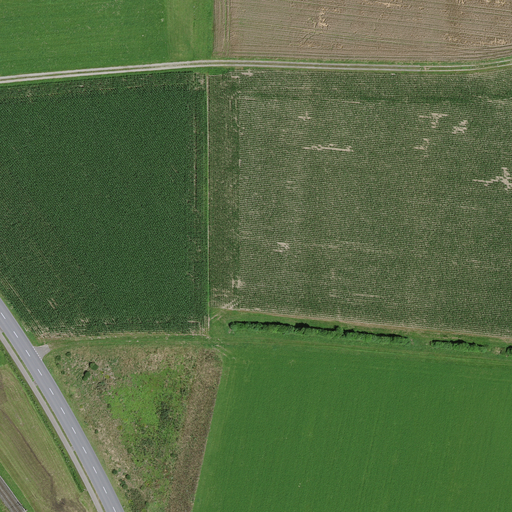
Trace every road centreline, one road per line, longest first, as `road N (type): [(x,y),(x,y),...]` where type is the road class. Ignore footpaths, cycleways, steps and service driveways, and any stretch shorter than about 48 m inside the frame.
road 1 (track): [(511,64),(213,64),(0,83)]
road 2 (track): [(511,364),(234,343),(134,342),(27,354)]
road 3 (secondary): [(0,314),(113,511)]
